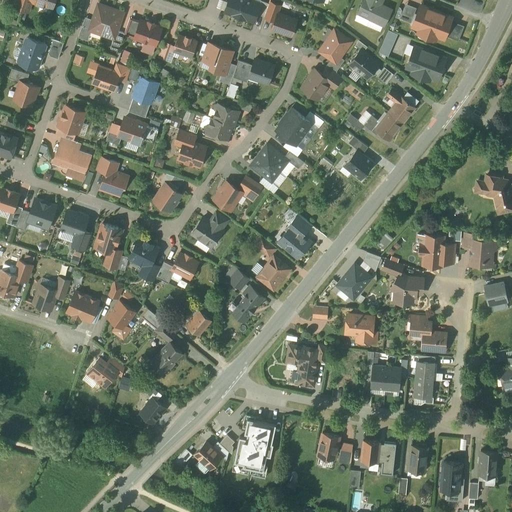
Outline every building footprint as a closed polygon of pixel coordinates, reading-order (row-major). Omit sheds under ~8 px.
[(15,0),(15,2),(13,7),(28,12),(32,1),(30,0),(15,0)] [(228,2),(223,0),(220,0),(218,7),(226,10),(228,2)] [(245,0),(229,0),(228,2),(226,10),(225,11),(232,14),(240,17),(245,0)] [(260,4),(249,0),(245,0),(240,17),(247,19),(248,19),(254,21),(257,14),(261,4),(260,4)] [(270,3),(261,0),(260,4),(261,4),(257,14),(265,17),(270,3)] [(363,0),(358,12),(358,13),(370,18),(385,25),(392,9),(381,4),(382,0),(363,0)] [(281,5),(270,2),(270,3),(265,17),(275,21),(278,12),(279,13),(281,5)] [(417,8),(406,3),(402,13),(413,17),(417,8)] [(111,8),(99,4),(93,20),(90,29),(92,30),(102,33),(111,8)] [(452,17),(421,5),(412,26),(419,29),(418,33),(436,40),(437,36),(444,38),(452,17)] [(123,12),(111,8),(102,33),(114,37),(115,38),(117,30),(123,12)] [(279,13),(278,12),(275,21),(272,28),(291,35),(297,19),(279,13)] [(370,18),(358,13),(356,17),(357,19),(366,23),(368,23),(370,18)] [(413,17),(402,13),(400,18),(412,22),(413,17)] [(93,20),(86,17),(79,36),(89,39),(92,30),(90,29),(93,20)] [(141,21),(130,17),(127,28),(131,29),(132,27),(137,29),(141,21)] [(148,22),(141,20),(141,21),(137,29),(135,37),(145,41),(156,45),(162,27),(155,24),(149,21),(148,22)] [(465,26),(453,21),(450,31),(461,35),(465,26)] [(131,29),(127,28),(125,33),(124,34),(135,37),(137,29),(132,27),(131,29)] [(351,40),(335,29),(320,51),(331,58),(336,62),(340,56),(351,40)] [(117,30),(115,38),(114,37),(111,47),(119,50),(124,34),(125,33),(117,30)] [(461,35),(450,31),(448,36),(459,40),(461,35)] [(186,36),(179,33),(173,50),(192,57),(198,40),(191,38),(192,36),(186,34),(186,36)] [(44,42),(31,38),(30,37),(26,39),(26,40),(24,47),(23,48),(19,47),(16,48),(14,54),(15,57),(19,58),(19,59),(21,63),(22,63),(29,65),(30,67),(32,66),(35,67),(35,68),(40,66),(39,65),(42,57),(45,56),(44,53),(46,47),(47,46),(45,42),(44,42)] [(64,42),(54,39),(49,52),(51,56),(52,56),(59,58),(64,42)] [(156,45),(145,41),(142,50),(153,54),(156,45)] [(171,44),(164,41),(161,51),(168,53),(171,44)] [(218,45),(210,42),(204,59),(213,63),(211,68),(224,73),(225,73),(225,71),(229,62),(233,50),(224,47),(219,45),(218,45)] [(448,58),(416,46),(408,68),(415,70),(412,76),(433,84),(435,78),(440,80),(448,58)] [(361,48),(352,59),(370,72),(378,61),(361,48)] [(125,51),(122,61),(131,64),(135,54),(125,51)] [(168,53),(161,51),(159,56),(166,59),(168,53)] [(82,56),(77,54),(74,61),(80,63),(82,56)] [(345,59),(340,56),(336,62),(341,65),(345,59)] [(274,65),(255,58),(253,64),(249,76),(250,76),(268,83),(274,65)] [(336,62),(331,58),(327,65),(328,66),(336,72),(341,65),(336,62)] [(253,64),(239,60),(237,65),(234,74),(233,76),(248,82),(250,76),(249,76),(253,64)] [(117,62),(115,70),(119,72),(118,77),(126,81),(131,67),(117,62)] [(237,65),(229,62),(225,71),(234,74),(237,65)] [(99,65),(93,82),(114,89),(118,77),(119,72),(115,70),(99,65)] [(336,72),(328,66),(322,73),(327,76),(325,79),(330,82),(329,83),(335,87),(343,76),(336,72)] [(30,73),(13,68),(9,77),(21,81),(21,80),(27,82),(30,73)] [(322,73),(316,68),(302,87),(316,97),(321,90),(323,91),(329,83),(330,82),(325,79),(327,76),(322,73)] [(234,74),(225,71),(225,73),(224,73),(222,79),(231,82),(233,76),(234,74)] [(158,81),(141,76),(138,85),(135,86),(135,88),(137,88),(134,95),(151,101),(158,81)] [(27,82),(21,80),(21,81),(15,98),(32,104),(39,86),(27,82)] [(404,97),(392,88),(387,94),(396,102),(389,111),(403,123),(416,107),(414,105),(404,97)] [(418,100),(408,92),(404,97),(414,105),(418,100)] [(151,101),(134,95),(129,110),(146,116),(151,101)] [(236,106),(241,108),(251,112),(254,106),(239,100),(236,106)] [(239,110),(219,103),(215,105),(216,109),(214,117),(233,124),(234,125),(239,110)] [(86,111),(66,104),(62,116),(61,117),(58,124),(59,125),(76,131),(78,132),(86,111)] [(305,117),(293,107),(285,118),(305,133),(313,122),(305,117)] [(324,121),(310,110),(305,117),(313,122),(319,127),(324,121)] [(389,111),(381,121),(371,114),(366,120),(379,130),(391,139),(403,123),(389,111)] [(364,124),(351,113),(347,119),(360,129),(364,124)] [(27,120),(10,114),(7,123),(24,129),(27,120)] [(233,124),(214,117),(212,116),(209,124),(205,126),(207,130),(207,131),(228,138),(233,124)] [(147,123),(134,119),(134,120),(125,117),(122,125),(119,133),(119,134),(122,135),(140,142),(147,123)] [(305,133),(285,118),(277,129),(289,138),(296,144),(305,133)] [(122,125),(112,122),(110,130),(119,133),(122,125)] [(76,131),(59,125),(56,133),(63,136),(73,139),(76,131)] [(379,130),(372,125),(370,128),(377,133),(379,130)] [(188,130),(180,128),(175,142),(183,145),(185,139),(188,130)] [(119,133),(110,130),(106,139),(119,144),(122,135),(119,134),(119,133)] [(1,132),(0,134),(0,152),(11,156),(14,157),(17,148),(14,147),(18,137),(1,132)] [(73,139),(63,136),(72,139),(71,143),(74,144),(74,145),(78,147),(80,141),(73,139)] [(296,144),(289,138),(284,145),(290,150),(291,151),(296,144)] [(195,142),(185,139),(183,145),(178,158),(185,160),(184,163),(193,166),(193,163),(200,165),(207,146),(199,144),(194,143),(195,142)] [(285,156),(268,142),(259,153),(281,170),(289,160),(289,159),(285,156)] [(91,154),(60,143),(54,161),(77,169),(75,175),(83,178),(91,154)] [(303,149),(296,144),(291,151),(298,156),(303,149)] [(356,148),(343,165),(361,179),(375,161),(356,148)] [(291,151),(290,150),(285,156),(289,159),(289,160),(299,168),(304,161),(298,156),(291,151)] [(281,170),(259,153),(251,164),(265,175),(272,181),(281,170)] [(118,161),(101,155),(101,156),(108,158),(106,165),(115,168),(118,161)] [(325,155),(319,163),(328,170),(334,162),(325,155)] [(108,158),(101,156),(97,167),(106,171),(107,168),(114,171),(115,168),(106,165),(108,158)] [(114,171),(107,168),(106,171),(101,186),(107,188),(108,190),(111,191),(112,190),(120,193),(124,183),(127,182),(129,176),(114,171)] [(175,175),(167,172),(162,180),(166,182),(169,184),(175,175)] [(508,180),(497,178),(498,175),(487,174),(486,182),(478,180),(477,190),(497,193),(501,211),(511,208),(511,194),(510,184),(509,185),(508,180)] [(185,178),(175,175),(169,184),(177,189),(185,178)] [(272,181),(265,175),(260,181),(269,188),(274,182),(272,181)] [(261,186),(246,176),(240,185),(241,186),(239,189),(242,191),(242,192),(253,199),(261,186)] [(239,189),(227,181),(215,198),(231,208),(242,192),(242,191),(239,189)] [(169,184),(166,182),(154,199),(170,210),(182,192),(177,189),(169,184)] [(279,186),(274,182),(269,188),(274,192),(279,186)] [(2,187),(0,192),(0,205),(13,210),(14,210),(15,205),(20,193),(14,191),(14,190),(8,188),(7,189),(2,187)] [(40,201),(35,199),(31,211),(29,217),(35,219),(34,221),(43,224),(43,222),(50,224),(56,206),(51,204),(51,203),(41,199),(40,201)] [(23,208),(15,205),(14,210),(13,210),(9,222),(17,225),(23,209),(23,208)] [(17,225),(17,226),(25,229),(29,217),(31,211),(23,209),(17,225)] [(88,216),(68,209),(62,227),(76,232),(82,234),(84,229),(88,216)] [(228,219),(217,211),(210,221),(221,229),(228,219)] [(312,224),(298,213),(289,224),(291,226),(292,225),(303,235),(312,224)] [(210,221),(203,216),(193,232),(212,245),(223,229),(221,229),(210,221)] [(103,223),(96,245),(108,249),(109,251),(108,255),(113,256),(115,247),(119,236),(120,237),(122,229),(119,227),(107,223),(107,224),(103,223)] [(303,235),(292,225),(291,226),(282,237),(288,241),(285,245),(298,256),(309,244),(304,240),(306,237),(303,235)] [(82,234),(76,232),(72,244),(87,249),(93,232),(84,229),(82,234)] [(422,253),(422,265),(443,265),(443,261),(455,261),(456,233),(418,232),(418,253),(422,253)] [(476,233),(465,233),(464,248),(472,248),(473,239),(475,239),(476,233)] [(276,247),(262,236),(256,243),(270,255),(276,247)] [(153,243),(146,239),(146,240),(140,237),(136,243),(133,244),(131,248),(132,250),(133,250),(130,256),(145,264),(149,266),(152,261),(152,260),(151,258),(154,253),(157,252),(159,247),(153,244),(153,243)] [(475,239),(473,239),(472,248),(471,263),(484,264),(484,261),(492,262),(493,249),(490,249),(491,240),(475,239)] [(124,250),(115,247),(113,256),(108,255),(105,263),(119,267),(124,250)] [(363,260),(376,270),(381,256),(367,251),(363,260)] [(185,254),(180,252),(174,265),(172,268),(175,270),(183,273),(190,277),(198,261),(191,257),(192,256),(186,253),(185,254)] [(290,268),(274,255),(258,275),(274,288),(290,268)] [(404,264),(387,258),(383,269),(399,274),(400,272),(401,273),(404,264)] [(34,265),(20,260),(17,267),(15,273),(20,275),(19,278),(29,282),(34,265)] [(174,265),(165,260),(162,266),(156,276),(169,282),(172,277),(175,270),(172,268),(174,265)] [(152,261),(149,266),(145,264),(141,272),(155,279),(156,276),(162,266),(152,261)] [(17,267),(6,263),(4,264),(1,271),(0,271),(0,289),(15,295),(17,289),(15,288),(19,278),(20,275),(15,273),(17,267)] [(348,271),(338,284),(341,287),(336,293),(345,301),(351,295),(354,297),(371,276),(355,264),(348,272),(348,271)] [(239,268),(230,279),(241,288),(250,277),(239,268)] [(183,273),(175,270),(172,277),(179,281),(183,273)] [(401,273),(400,272),(399,274),(391,287),(399,292),(398,301),(412,302),(413,295),(416,295),(417,286),(423,286),(424,278),(407,277),(401,273)] [(71,280),(59,276),(55,288),(58,289),(57,294),(65,297),(71,280)] [(115,279),(109,294),(118,298),(123,286),(115,279)] [(504,282),(485,286),(489,304),(508,300),(504,282)] [(55,288),(41,283),(34,303),(52,309),(57,294),(58,289),(55,288)] [(264,296),(250,285),(244,292),(246,294),(238,303),(250,313),(264,296)] [(100,301),(76,291),(67,311),(82,317),(81,317),(91,321),(100,301)] [(134,296),(128,291),(124,295),(130,300),(134,296)] [(185,296),(177,305),(183,310),(191,301),(185,296)] [(136,311),(120,299),(108,316),(118,324),(124,328),(126,325),(136,311)] [(328,306),(314,305),(312,318),(327,319),(328,306)] [(163,320),(149,308),(143,315),(157,328),(163,320)] [(212,319),(200,308),(187,324),(199,334),(212,319)] [(375,316),(349,313),(348,318),(346,319),(346,325),(347,327),(347,332),(362,333),(362,340),(371,341),(372,334),(373,334),(375,316)] [(179,323),(169,314),(163,320),(174,329),(179,323)] [(418,320),(412,319),(412,320),(411,331),(424,332),(423,348),(445,350),(446,332),(431,331),(432,321),(418,320)] [(124,328),(118,324),(114,330),(124,337),(131,328),(126,325),(124,328)] [(150,339),(142,330),(136,336),(145,344),(150,339)] [(151,361),(150,361),(156,366),(163,373),(169,366),(170,367),(176,362),(174,361),(183,352),(170,341),(151,361)] [(329,346),(320,343),(319,349),(320,349),(318,360),(326,361),(329,346)] [(319,349),(290,344),(287,361),(300,363),(299,370),(297,379),(297,382),(314,384),(318,360),(320,349),(319,349)] [(113,368),(100,357),(88,372),(106,385),(117,371),(113,368)] [(156,366),(150,361),(151,361),(149,359),(144,364),(151,371),(156,366)] [(418,360),(416,378),(432,379),(434,362),(418,360)] [(125,367),(118,362),(113,368),(117,371),(122,375),(125,367)] [(401,367),(373,365),(372,374),(371,387),(399,389),(400,376),(401,367)] [(511,365),(501,368),(504,385),(505,385),(511,383),(511,365)] [(432,379),(416,378),(415,395),(416,395),(431,396),(432,379)] [(148,383),(143,389),(148,393),(153,386),(148,383)] [(163,394),(153,386),(148,393),(153,397),(153,396),(158,400),(163,394)] [(158,400),(153,396),(153,397),(141,412),(145,416),(146,419),(149,419),(154,422),(166,407),(158,400)] [(276,424),(248,418),(244,433),(247,433),(247,437),(240,436),(234,462),(243,463),(243,466),(263,470),(267,455),(271,455),(273,443),(272,443),(276,424)] [(340,435),(322,432),(318,455),(335,458),(336,452),(340,452),(342,445),(338,444),(340,435)] [(235,441),(227,434),(220,442),(232,453),(233,446),(232,444),(235,441)] [(380,441),(364,439),(361,459),(362,459),(361,465),(369,466),(370,460),(378,461),(378,460),(380,443),(380,441)] [(223,455),(206,440),(195,453),(211,468),(223,455)] [(385,443),(380,443),(378,460),(383,461),(381,472),(393,474),(397,443),(385,441),(385,443)] [(353,445),(342,442),(342,445),(340,452),(339,460),(351,462),(353,445)] [(427,444),(420,443),(420,445),(411,444),(408,468),(425,470),(428,446),(427,446),(427,444)] [(192,453),(186,448),(176,459),(182,464),(192,453)] [(498,451),(481,450),(479,473),(496,474),(498,451)] [(462,462),(444,461),(441,490),(442,490),(442,488),(451,489),(451,499),(463,500),(465,478),(461,477),(462,462)] [(361,470),(351,469),(349,487),(359,488),(361,470)] [(408,477),(400,477),(399,493),(406,493),(408,477)] [(479,483),(470,482),(469,498),(478,498),(479,483)]
